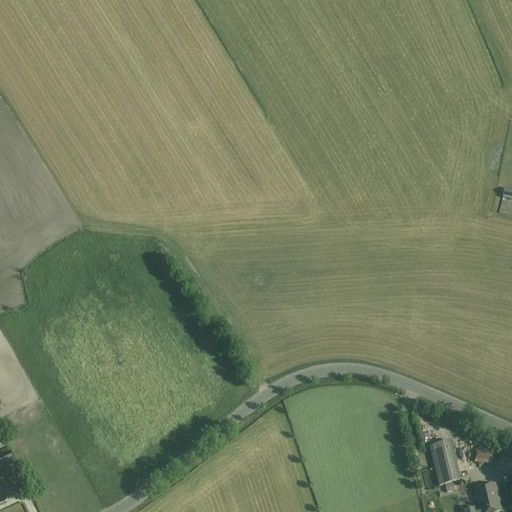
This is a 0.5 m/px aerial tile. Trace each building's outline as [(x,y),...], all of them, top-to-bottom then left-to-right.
[(502,198),(511,200),(511,190),(504,189),(502,198)] [(436,483),(456,478),(446,439),(426,445),(436,483)] [(474,463),(493,465),(494,453),(475,451),(474,463)] [(6,468),(14,464),(9,453),(0,457),(0,494),(4,503),(20,495),(15,483),(11,473),(9,474),(6,468)] [(469,473),(469,463),(459,463),(460,474),(469,473)] [(485,503),(487,511),(498,511),(511,508),(511,503),(511,500),(500,503),(495,484),(474,490),(478,505),(485,503)] [(487,511),(485,503),(478,505),(479,510),(474,511),(474,509),(465,511),(464,511),(487,511)]
